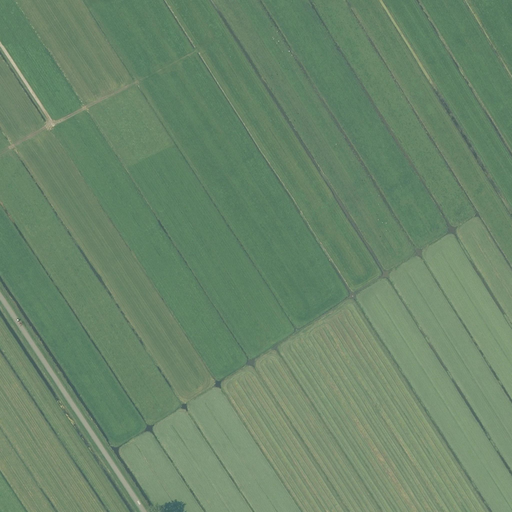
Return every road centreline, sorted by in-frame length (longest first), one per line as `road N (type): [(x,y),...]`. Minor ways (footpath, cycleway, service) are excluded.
road 1 (unclassified): [(144,511),(0,296)]
road 2 (track): [(0,156),(139,87)]
